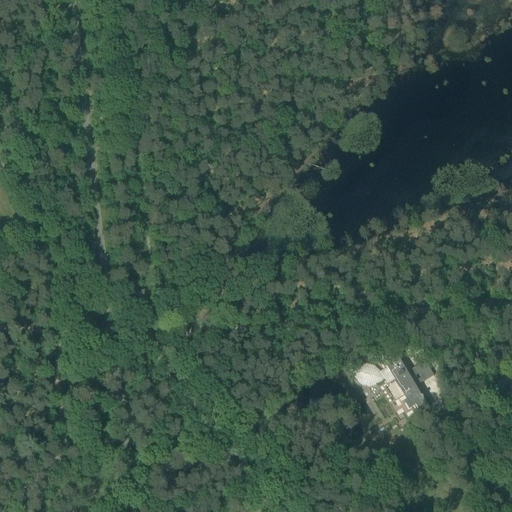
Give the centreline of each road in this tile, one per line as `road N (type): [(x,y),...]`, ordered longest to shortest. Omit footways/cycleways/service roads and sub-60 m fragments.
road 1 (track): [(511,302),(152,337)]
road 2 (track): [(152,337),(118,0)]
road 3 (track): [(0,101),(49,190),(88,323)]
road 4 (residential): [(267,511),(152,337)]
road 5 (track): [(67,332),(55,366),(59,452)]
